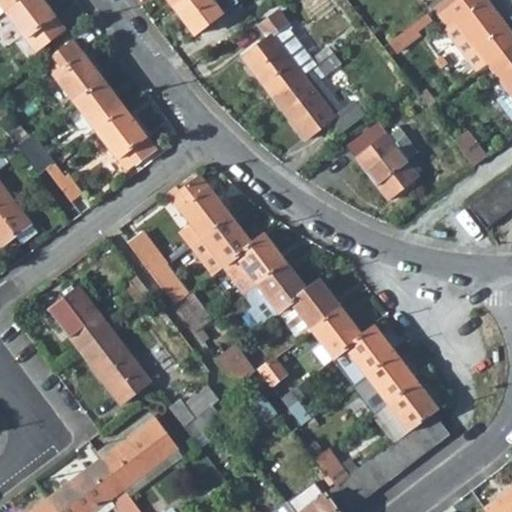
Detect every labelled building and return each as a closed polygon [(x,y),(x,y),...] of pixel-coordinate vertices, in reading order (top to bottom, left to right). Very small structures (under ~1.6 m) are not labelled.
[(0,0),(0,3),(4,9),(16,0),(0,0)] [(36,51),(65,29),(42,0),(16,0),(4,9),(36,51)] [(212,0),(180,0),(172,7),(193,35),(223,13),(212,0)] [(486,61),(511,41),(511,32),(487,0),(444,0),(442,2),(448,10),(486,61)] [(260,26),(267,36),(242,55),(274,98),(329,55),(323,47),(298,66),(274,32),(288,21),(280,10),(260,26)] [(470,73),(486,61),(448,10),(432,23),(470,73)] [(103,80),(73,41),(55,54),(65,68),(54,75),(74,102),(103,80)] [(511,94),(511,41),(486,61),(511,94)] [(304,139),(330,119),(340,132),(363,113),(353,100),(334,113),(330,108),(339,101),(321,77),(336,65),(329,55),(274,98),(304,139)] [(103,80),(74,102),(96,131),(125,109),(103,80)] [(125,170),(155,149),(125,109),(96,131),(125,170)] [(386,133),(377,120),(346,145),(387,200),(419,176),(406,158),(415,151),(396,126),(386,133)] [(485,157),(465,131),(453,140),(473,167),(485,157)] [(45,169),(51,164),(30,135),(16,146),(19,150),(37,174),(45,169)] [(472,168),(473,167),(453,140),(451,142),(472,168)] [(13,141),(0,150),(0,163),(19,150),(16,146),(13,141)] [(511,171),(503,179),(511,190),(511,171)] [(200,175),(170,198),(200,237),(230,214),(200,175)] [(510,211),(511,209),(511,190),(503,179),(491,188),(510,211)] [(0,246),(12,238),(17,244),(34,231),(0,186),(0,246)] [(510,211),(491,188),(480,197),(498,220),(510,211)] [(486,229),(498,220),(480,197),(468,205),(486,229)] [(251,242),(230,214),(200,237),(190,245),(211,273),(222,265),(251,242)] [(165,264),(141,232),(128,243),(151,274),(165,264)] [(243,292),(284,260),(263,233),(251,242),(222,265),(243,292)] [(306,287),(284,260),(243,292),(263,320),(279,308),(306,287)] [(173,303),(186,292),(165,264),(151,274),(173,303)] [(306,287),(279,308),(300,337),(310,329),(340,306),(319,278),(306,287)] [(80,287),(48,310),(79,352),(110,328),(80,287)] [(194,331),(210,318),(189,290),(186,292),(173,303),(194,331)] [(362,334),(340,306),(310,329),(331,357),(332,357),(362,334)] [(362,334),(332,357),(354,384),(356,383),(395,353),(374,325),(362,334)] [(120,406),(150,382),(110,328),(79,352),(120,406)] [(252,372),(256,373),(234,342),(214,358),(228,376),(240,381),(252,372)] [(416,381),(395,353),(356,383),(377,411),(386,404),(416,381)] [(256,371),(257,373),(268,387),(284,376),(271,360),(256,371)] [(409,430),(420,422),(432,413),(437,409),(416,381),(386,404),(407,432),(409,430)] [(169,406),(184,426),(212,405),(219,399),(210,386),(210,385),(184,405),(180,398),(169,406)] [(396,440),(407,432),(386,404),(377,411),(371,415),(392,444),(396,440)] [(432,413),(420,422),(437,444),(449,435),(432,413)] [(175,448),(152,418),(100,457),(123,488),(175,448)] [(409,430),(426,452),(437,444),(420,422),(409,430)] [(414,462),(426,452),(409,430),(407,432),(396,440),(414,462)] [(385,449),(402,471),(414,462),(396,440),(392,444),(385,449)] [(349,477),(351,475),(330,447),(315,458),(336,486),(349,477)] [(389,480),(402,471),(385,449),(372,459),(389,480)] [(47,498),(56,511),(91,511),(110,498),(123,488),(100,457),(47,498)] [(361,468),(378,489),(389,480),(372,459),(361,468)] [(365,499),(378,489),(361,468),(351,475),(349,477),(365,499)] [(336,486),(353,508),(365,499),(349,477),(336,486)] [(347,511),(353,508),(336,486),(302,511),(347,511)] [(487,511),(511,511),(511,486),(484,507),(487,511)] [(110,498),(119,511),(141,511),(123,488),(110,498)] [(56,511),(47,498),(28,511),(56,511)]
